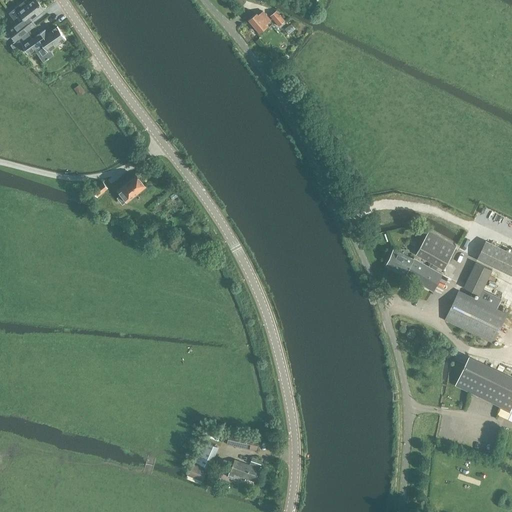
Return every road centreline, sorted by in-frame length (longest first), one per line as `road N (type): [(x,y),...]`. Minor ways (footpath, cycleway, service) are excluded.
road 1 (tertiary): [(290,511),(293,420),(254,285),(209,203),(62,0)]
road 2 (unclassified): [(403,511),(409,407),(376,281),(289,107),(206,0)]
road 3 (track): [(511,359),(459,348),(438,307),(417,295),(385,305)]
